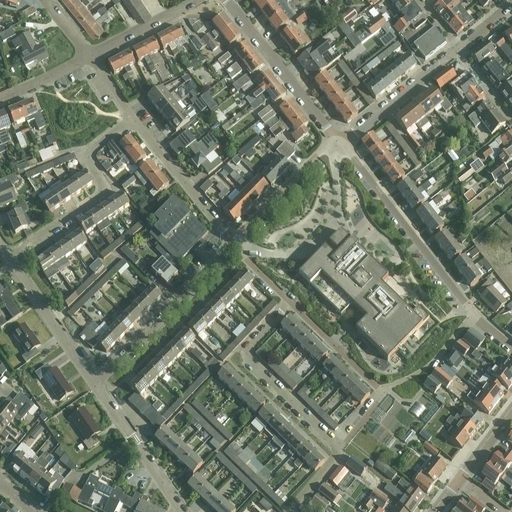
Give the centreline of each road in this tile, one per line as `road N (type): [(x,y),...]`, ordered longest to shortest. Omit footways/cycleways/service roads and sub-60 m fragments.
road 1 (residential): [(473,315),(336,141)]
road 2 (residential): [(7,261),(100,198),(103,186),(88,157),(131,119)]
road 3 (residential): [(290,303),(249,346),(249,360),(340,449)]
road 4 (residential): [(93,383),(233,243)]
road 5 (residential): [(336,141),(226,0)]
road 6 (residential): [(233,243),(131,119)]
road 7 (residential): [(181,511),(93,383)]
road 8 (residential): [(336,141),(457,51)]
road 9 (residential): [(93,383),(7,261)]
road 10 (residential): [(233,243),(336,141)]
road 11 (residential): [(380,393),(290,303)]
road 12 (residential): [(473,315),(429,366),(380,393)]
road 13 (residential): [(88,55),(197,0)]
